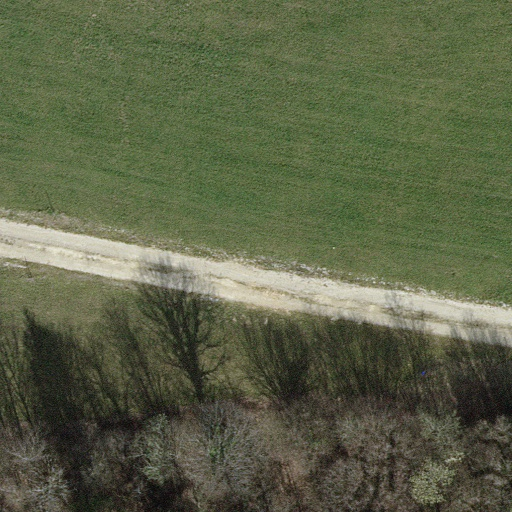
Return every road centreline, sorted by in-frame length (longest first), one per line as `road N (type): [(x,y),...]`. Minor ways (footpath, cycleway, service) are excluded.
road 1 (track): [(0,237),(511,326)]
road 2 (trunk): [(421,0),(502,511)]
